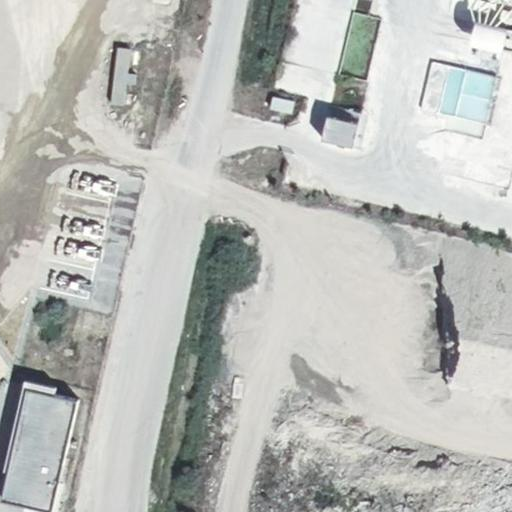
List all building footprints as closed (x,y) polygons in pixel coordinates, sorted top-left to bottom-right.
[(503,33),(474,26),(469,49),(498,55),(503,33)] [(117,68),(113,87),(127,89),(130,71),(117,68)] [(127,89),(113,87),(110,103),(124,105),(127,89)] [(293,103),(271,99),(269,113),(291,116),(293,103)] [(355,128),(325,121),(320,143),(350,149),(355,128)] [(57,389),(28,383),(2,503),(46,511),(56,511),(79,403),(55,398),(57,389)]
